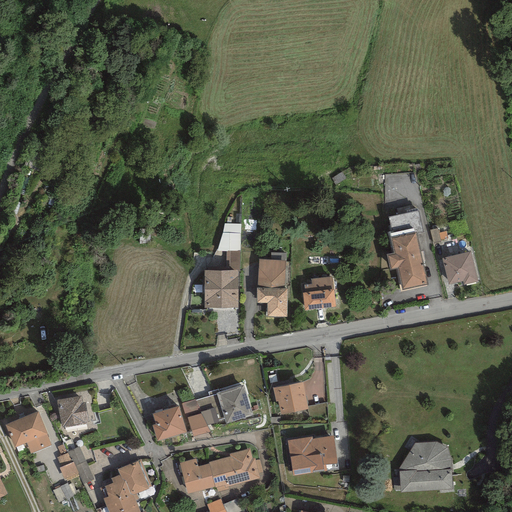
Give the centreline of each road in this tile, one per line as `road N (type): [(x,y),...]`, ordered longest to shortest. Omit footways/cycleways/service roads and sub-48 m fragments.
road 1 (tertiary): [(333,339),(0,398)]
road 2 (residential): [(0,224),(93,0)]
road 3 (tertiary): [(511,304),(333,339)]
